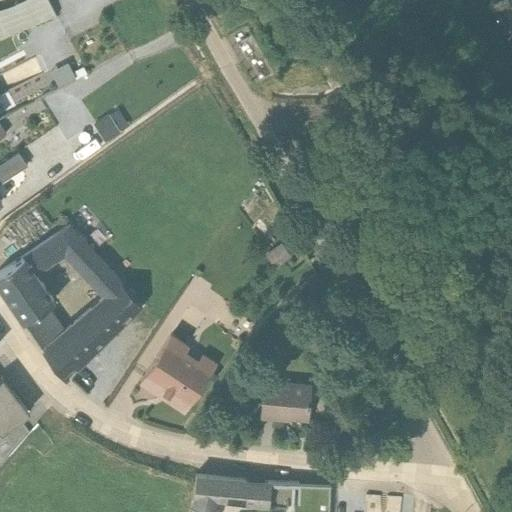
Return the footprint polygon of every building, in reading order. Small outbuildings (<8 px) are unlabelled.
[(0,0),(0,45),(55,18),(46,0),(23,0),(0,11),(0,0)] [(67,68),(50,77),(57,90),(75,82),(67,68)] [(108,119),(92,130),(104,148),(119,138),(108,119)] [(0,171),(0,208),(2,207),(0,203),(0,188),(26,171),(18,159),(0,171)] [(251,198),(243,210),(250,216),(259,203),(251,198)] [(121,289),(122,287),(69,228),(21,261),(22,263),(0,277),(0,292),(42,355),(41,355),(64,385),(139,310),(121,289)] [(264,260),(275,274),(290,263),(281,251),(276,251),(264,260)] [(186,413),(217,367),(202,357),(197,364),(186,355),(189,350),(171,339),(139,387),(157,398),(159,395),(186,413)] [(310,384),(264,381),(259,420),(289,424),(289,421),(307,423),(310,384)] [(0,440),(19,426),(28,418),(1,387),(0,387),(0,440)] [(328,511),(330,488),(195,480),(188,511),(214,511),(216,505),(272,511),(328,511)]
